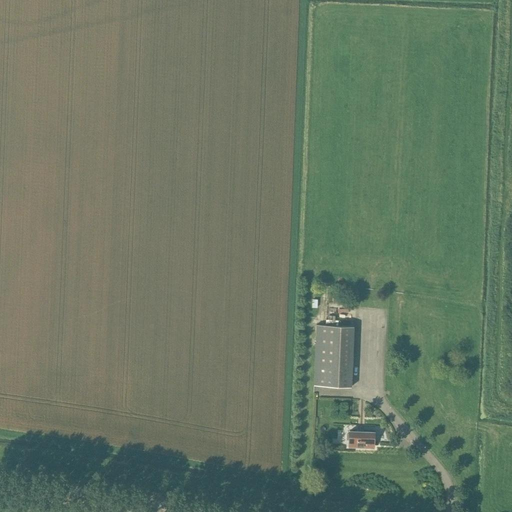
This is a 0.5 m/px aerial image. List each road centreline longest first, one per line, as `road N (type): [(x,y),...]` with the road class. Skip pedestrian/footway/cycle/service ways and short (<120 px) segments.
road 1 (track): [(506,0),(491,391),(499,410),(511,412)]
road 2 (tertiary): [(223,511),(0,481)]
